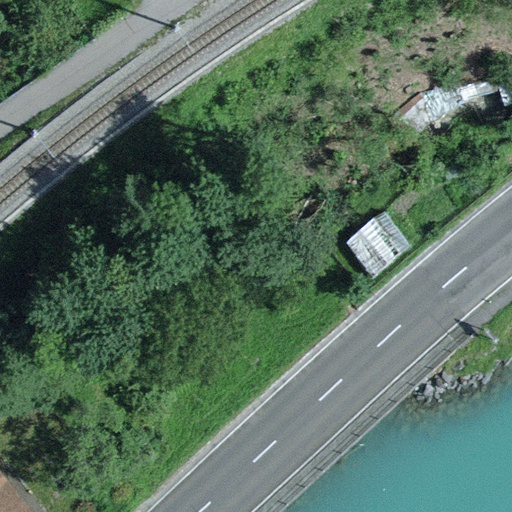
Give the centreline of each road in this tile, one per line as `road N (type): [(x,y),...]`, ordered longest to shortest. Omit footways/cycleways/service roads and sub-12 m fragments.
road 1 (primary): [(200,511),(511,231)]
road 2 (track): [(0,121),(167,0)]
